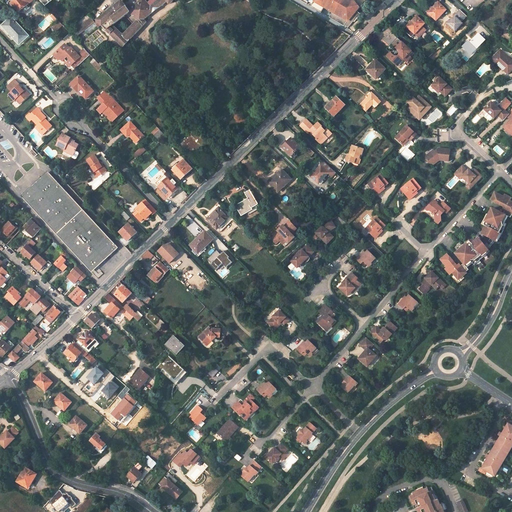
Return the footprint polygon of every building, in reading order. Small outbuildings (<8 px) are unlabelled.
[(33,0),(14,0),(12,2),(17,9),(16,10),(17,11),(18,10),(19,11),(22,9),(23,11),(25,12),(29,9),(30,6),(28,4),(33,0)] [(122,1),(116,6),(98,21),(124,46),(147,22),(145,19),(167,1),(170,4),(173,0),(152,0),(148,4),(144,0),(142,0),(130,11),(122,1)] [(355,0),(316,0),(315,2),(332,13),(329,18),(344,27),(345,26),(349,28),(353,22),(355,23),(360,14),(356,11),(358,8),(355,0)] [(427,13),(436,21),(446,10),(438,2),(427,13)] [(403,29),(410,36),(414,33),(418,38),(425,30),(422,26),(424,23),(416,16),(407,26),(406,26),(403,29)] [(28,36),(12,18),(3,26),(19,44),(28,36)] [(85,31),(95,23),(90,18),(79,28),(83,32),(85,31)] [(63,25),(59,21),(52,28),(56,32),(63,25)] [(95,23),(85,31),(88,35),(99,27),(95,23)] [(74,32),(78,37),(83,32),(79,28),(74,32)] [(412,52),(390,32),(383,40),(389,46),(385,49),(389,52),(386,56),(396,66),(403,59),(406,61),(410,57),(409,55),(412,52)] [(470,42),(468,41),(462,47),(470,54),(485,40),(478,34),(470,42)] [(63,58),(71,67),(74,70),(91,56),(87,52),(80,58),(72,49),(69,49),(67,50),(64,46),(54,55),(58,60),(61,60),(62,59),(63,58)] [(511,59),(501,49),(494,55),(501,63),(499,65),(502,68),(503,67),(505,68),(504,69),(509,74),(511,71),(511,59)] [(501,63),(494,55),(491,57),(499,65),(501,63)] [(71,67),(63,58),(62,59),(70,68),(71,67)] [(107,61),(105,59),(102,62),(101,61),(98,63),(101,67),(107,61)] [(365,69),(375,79),(384,69),(375,60),(365,69)] [(117,77),(109,69),(106,72),(114,80),(117,77)] [(79,76),(72,83),(79,91),(78,92),(85,99),(93,92),(79,76)] [(452,88),(439,76),(432,83),(436,87),(435,88),(439,92),(441,89),(447,94),(452,88)] [(12,102),(14,101),(16,99),(21,104),(29,96),(25,91),(23,92),(20,89),(18,87),(20,85),(15,80),(6,89),(10,94),(7,96),(12,102)] [(79,91),(72,83),(70,85),(77,93),(78,92),(79,91)] [(103,113),(104,112),(109,117),(108,119),(111,122),(124,111),(118,104),(116,105),(110,98),(111,98),(105,92),(97,99),(101,103),(103,101),(105,103),(103,106),(97,111),(101,115),(103,113)] [(371,93),(359,105),(365,111),(372,104),(376,107),(380,102),(377,99),(371,93)] [(411,104),(408,108),(420,118),(431,106),(418,95),(415,99),(413,97),(409,102),(411,104)] [(325,108),(334,116),(344,105),(336,97),(325,108)] [(507,116),(509,114),(505,110),(508,107),(502,102),(498,107),(491,101),(484,109),(494,118),(498,114),(499,115),(499,116),(504,120),(507,116)] [(431,106),(420,118),(423,120),(426,117),(433,108),(431,106)] [(45,121),(46,120),(44,118),(45,117),(39,111),(39,110),(36,107),(25,116),(29,120),(31,118),(37,124),(34,127),(39,132),(41,130),(44,133),(51,126),(47,122),(46,123),(45,121)] [(306,120),(300,125),(308,133),(310,131),(318,138),(316,139),(325,148),(335,137),(327,129),(324,132),(320,128),(321,127),(317,123),(313,127),(306,120)] [(127,137),(129,135),(130,134),(132,136),(130,137),(136,143),(143,136),(130,122),(121,131),(127,137)] [(511,130),(506,125),(503,127),(511,135),(511,130)] [(417,135),(407,126),(396,138),(402,144),(407,139),(408,140),(409,138),(410,139),(412,141),(417,135)] [(202,148),(208,143),(194,128),(189,133),(191,135),(192,136),(181,146),(185,150),(186,149),(190,153),(197,148),(198,150),(201,147),(202,148)] [(68,141),(70,138),(62,134),(56,146),(64,150),(64,149),(68,150),(69,154),(72,156),(78,145),(72,142),(72,143),(68,141)] [(192,136),(191,135),(180,145),(181,146),(192,136)] [(285,142),(281,146),(292,157),(300,148),(292,139),(287,144),(285,142)] [(148,152),(142,146),(134,154),(136,157),(141,152),(144,155),(148,152)] [(356,158),(358,159),(360,155),(361,155),(363,150),(352,146),(349,155),(347,154),(345,160),(354,163),(356,158)] [(308,147),(305,150),(312,156),(315,153),(308,147)] [(439,160),(448,161),(450,150),(439,148),(434,152),(433,150),(424,157),(428,163),(432,164),(432,163),(438,159),(439,160)] [(94,173),(97,177),(107,171),(103,166),(102,167),(99,164),(100,163),(95,156),(88,161),(92,168),(95,172),(94,173)] [(192,171),(183,162),(173,171),(181,180),(192,171)] [(328,173),(331,169),(323,162),(315,171),(316,172),(311,177),(318,184),(318,183),(321,180),(328,173)] [(162,168),(158,163),(154,166),(159,171),(162,168)] [(469,184),(472,187),(482,176),(477,172),(474,175),(473,174),(469,170),(468,171),(462,166),(455,174),(459,178),(461,178),(462,177),(469,184)] [(291,180),(282,170),(268,183),(277,193),(291,180)] [(22,196),(90,270),(116,246),(48,172),(22,196)] [(388,184),(380,174),(367,184),(374,193),(379,190),(380,192),(384,189),(383,187),(388,184)] [(166,177),(165,176),(156,185),(169,199),(178,190),(172,183),(174,181),(168,175),(166,177)] [(413,179),(400,189),(408,198),(412,195),(413,197),(417,193),(416,192),(421,188),(413,179)] [(235,205),(241,216),(252,210),(251,208),(258,204),(249,189),(244,192),(248,198),(235,205)] [(510,202),(510,201),(503,198),(495,193),(492,199),(497,202),(496,203),(504,207),(506,209),(510,202)] [(156,211),(146,199),(145,199),(138,206),(139,208),(141,209),(135,215),(142,222),(145,218),(147,216),(148,216),(151,213),(152,215),(156,211)] [(435,201),(432,201),(425,209),(427,211),(430,211),(434,215),(434,222),(438,225),(441,221),(441,216),(444,212),(446,214),(450,209),(443,203),(439,207),(436,204),(437,203),(435,201)] [(508,217),(510,219),(511,215),(511,202),(510,202),(506,209),(505,211),(503,215),(508,217)] [(216,229),(228,218),(218,207),(206,219),(216,229)] [(503,215),(492,209),(487,219),(485,223),(485,224),(484,226),(486,227),(482,235),(493,240),(494,238),(497,239),(498,237),(503,226),(508,217),(503,215)] [(124,211),(121,214),(126,219),(129,217),(124,211)] [(32,217),(27,223),(30,225),(25,230),(32,236),(40,228),(35,223),(37,221),(32,217)] [(365,228),(373,236),(377,232),(379,234),(382,230),(381,229),(385,225),(376,217),(365,228)] [(295,236),(291,232),(297,227),(290,220),(284,225),(283,224),(276,231),(278,233),(277,234),(276,233),(274,235),(271,238),(276,243),(284,236),(289,242),(295,236)] [(319,236),(325,242),(330,237),(327,233),(328,232),(335,228),(331,220),(327,223),(327,224),(322,226),(317,232),(320,235),(319,236)] [(9,222),(1,230),(7,235),(15,227),(9,222)] [(137,233),(129,224),(120,232),(122,235),(118,240),(123,245),(137,233)] [(16,229),(15,227),(7,235),(9,237),(16,229)] [(197,256),(205,249),(204,247),(212,240),(204,232),(189,245),(193,249),(192,251),(197,256)] [(333,238),(328,232),(327,233),(330,237),(325,242),(327,244),(333,238)] [(32,242),(34,240),(32,239),(27,244),(28,244),(22,251),(30,258),(36,252),(30,247),(33,243),(32,242)] [(456,254),(464,264),(468,268),(475,262),(485,253),(487,252),(485,250),(487,248),(479,239),(472,244),(471,243),(469,244),(468,244),(465,247),(456,254)] [(306,244),(290,260),(297,267),(303,262),(304,263),(306,262),(309,260),(310,258),(308,256),(313,251),(306,244)] [(169,264),(178,255),(169,246),(163,246),(157,252),(169,264)] [(216,250),(206,260),(210,263),(209,264),(215,270),(222,264),(226,268),(231,263),(227,259),(229,258),(224,253),(223,254),(221,252),(219,254),(216,250)] [(148,257),(150,259),(153,256),(147,251),(142,257),(145,260),(148,257)] [(364,254),(362,255),(361,254),(355,260),(360,265),(363,262),(365,264),(368,266),(371,264),(369,263),(374,258),(367,251),(364,254)] [(61,256),(55,263),(63,271),(67,266),(63,262),(65,260),(64,259),(68,255),(65,252),(61,255),(61,256)] [(485,253),(475,262),(477,264),(487,255),(485,253)] [(46,262),(39,255),(32,262),(40,269),(46,262)] [(446,256),(441,260),(448,268),(453,274),(459,268),(458,267),(452,260),(450,261),(446,256)] [(168,270),(160,263),(148,275),(156,283),(162,277),(162,276),(168,270)] [(459,268),(453,274),(459,281),(464,277),(467,274),(466,273),(469,270),(468,268),(464,264),(461,267),(459,268)] [(74,282),(80,276),(83,279),(86,276),(80,270),(81,269),(77,265),(67,276),(74,282)] [(443,283),(432,272),(428,276),(429,277),(427,278),(426,277),(422,282),(424,284),(419,290),(425,295),(430,289),(429,289),(432,285),(434,283),(438,288),(440,287),(443,283)] [(346,281),(343,285),(339,289),(348,297),(352,293),(355,289),(358,289),(362,285),(356,280),(358,278),(352,273),(345,279),(346,281)] [(116,295),(123,302),(132,293),(122,284),(119,287),(120,288),(118,291),(119,292),(116,295)] [(83,297),(86,294),(78,286),(69,295),(79,304),(84,299),(83,297)] [(19,302),(23,306),(28,300),(26,299),(28,297),(33,301),(39,294),(33,289),(27,295),(27,294),(19,302)] [(18,294),(15,297),(10,292),(6,296),(14,304),(21,297),(18,294)] [(123,313),(124,313),(127,309),(109,293),(104,297),(111,303),(105,310),(112,317),(119,310),(123,313)] [(407,298),(405,300),(404,299),(399,305),(404,309),(406,307),(409,309),(412,311),(415,308),(414,307),(417,303),(418,302),(410,295),(407,298)] [(37,314),(42,308),(45,310),(49,305),(45,302),(47,300),(44,298),(42,299),(40,297),(30,309),(37,314)] [(55,307),(54,306),(45,317),(51,322),(60,312),(57,309),(58,307),(56,305),(55,307)] [(130,313),(134,316),(139,320),(143,315),(138,310),(136,313),(127,305),(126,305),(124,307),(130,313)] [(330,320),(328,318),(332,314),(324,305),(320,309),(317,312),(322,317),(316,323),(324,330),(328,326),(329,328),(333,324),(330,320)] [(288,321),(279,311),(272,317),(273,318),(267,323),(274,330),(279,325),(279,324),(281,321),(284,325),(288,321)] [(92,313),(85,321),(92,328),(95,325),(99,329),(104,323),(100,319),(99,320),(92,313)] [(35,326),(36,325),(43,317),(40,314),(32,323),(35,326)] [(0,330),(2,333),(5,330),(7,331),(15,322),(7,315),(0,323),(0,330)] [(159,318),(155,324),(160,328),(164,323),(159,318)] [(370,335),(381,344),(384,341),(385,341),(388,341),(398,329),(390,323),(385,330),(381,334),(375,329),(370,335)] [(328,326),(324,330),(326,332),(334,324),(333,324),(329,328),(328,326)] [(210,331),(208,329),(199,338),(205,344),(210,339),(212,341),(216,337),(219,338),(220,330),(212,329),(210,331)] [(32,346),(38,340),(34,337),(37,333),(33,330),(25,338),(25,337),(22,341),(28,347),(31,345),(32,346)] [(96,340),(87,331),(76,342),(87,352),(93,345),(92,344),(96,340)] [(174,335),(165,345),(175,354),(184,345),(174,335)] [(0,354),(2,356),(10,347),(2,339),(0,342),(0,354)] [(377,357),(370,351),(374,345),(367,339),(360,346),(366,351),(358,360),(368,368),(377,357)] [(28,347),(22,341),(13,351),(16,353),(21,348),(25,352),(27,352),(30,348),(28,347)] [(87,352),(76,342),(74,341),(65,353),(74,361),(81,353),(92,363),(95,359),(87,352)] [(304,354),(307,356),(309,358),(312,355),(311,354),(315,349),(308,342),(305,344),(303,346),(302,345),(296,351),(301,356),(304,354)] [(16,353),(13,351),(9,355),(15,361),(20,357),(16,353)] [(167,354),(156,367),(161,371),(175,384),(186,371),(167,354)] [(94,368),(91,365),(79,379),(85,384),(89,379),(94,384),(104,373),(96,366),(94,368)] [(219,371),(214,367),(208,373),(213,378),(219,371)] [(144,383),(149,376),(140,369),(129,381),(137,388),(142,382),(144,383)] [(42,373),(35,381),(39,384),(38,385),(45,391),(53,383),(42,373)] [(115,376),(111,373),(103,383),(107,386),(103,390),(104,391),(103,393),(102,392),(100,394),(108,400),(120,386),(112,380),(115,376)] [(349,395),(358,384),(351,378),(349,381),(347,380),(345,383),(347,384),(345,386),(342,389),(349,395)] [(271,393),(276,389),(269,382),(266,384),(264,386),(263,385),(258,391),(263,396),(263,395),(265,398),(267,395),(270,398),(273,395),(271,393)] [(61,393),(53,401),(61,408),(61,407),(65,410),(72,402),(61,393)] [(136,402),(127,395),(110,413),(118,421),(123,415),(125,417),(136,402)] [(251,395),(248,399),(244,403),(245,405),(243,407),(238,402),(232,409),(237,413),(238,412),(241,415),(241,417),(245,421),(248,418),(249,416),(252,413),(254,412),(255,412),(258,409),(251,403),(255,398),(251,395)] [(194,412),(191,414),(189,417),(197,423),(202,419),(203,420),(206,416),(203,414),(201,412),(203,410),(197,405),(192,411),(194,412)] [(73,426),(72,427),(80,433),(87,425),(76,416),(69,423),(73,426)] [(239,426),(230,418),(218,432),(225,439),(232,431),(234,432),(239,426)] [(104,423),(111,429),(114,426),(107,420),(104,423)] [(487,471),(495,476),(511,447),(511,421),(510,420),(507,424),(509,424),(503,433),(501,432),(499,435),(501,437),(490,455),(488,454),(485,457),(488,459),(482,468),(481,467),(479,471),(485,474),(487,471)] [(303,429),(302,431),(300,430),(298,432),(299,433),(297,437),(304,443),(316,428),(309,422),(303,429)] [(7,430),(0,437),(0,443),(4,448),(14,438),(13,437),(18,432),(12,427),(8,431),(7,430)] [(232,431),(225,439),(227,440),(234,432),(232,431)] [(106,443),(95,434),(90,440),(101,449),(106,443)] [(281,444),(277,448),(286,456),(287,454),(284,452),(287,449),(281,444)] [(191,448),(188,452),(185,450),(182,453),(180,452),(172,461),(180,468),(183,464),(186,467),(190,462),(193,465),(200,456),(191,448)] [(286,456),(277,448),(276,450),(274,448),(265,458),(272,464),(275,461),(276,462),(279,459),(282,455),(285,458),(286,456)] [(149,466),(154,460),(151,457),(145,463),(149,466)] [(158,463),(154,460),(149,466),(152,469),(158,463)] [(254,461),(251,464),(249,467),(248,466),(246,468),(247,469),(245,471),(243,474),(250,480),(259,470),(261,467),(254,461)] [(26,467),(17,481),(27,487),(35,474),(26,467)] [(134,467),(127,476),(135,483),(142,474),(138,470),(135,468),(134,467)] [(165,475),(175,483),(178,480),(168,472),(165,475)] [(159,483),(162,486),(169,492),(168,494),(173,497),(176,499),(182,491),(164,476),(159,483)] [(439,511),(434,499),(433,499),(427,486),(423,487),(423,485),(407,492),(408,494),(404,495),(408,504),(407,504),(409,508),(411,507),(413,511),(439,511)] [(69,502),(62,495),(52,504),(59,511),(69,502)] [(466,511),(463,502),(456,505),(458,511),(466,511)]
